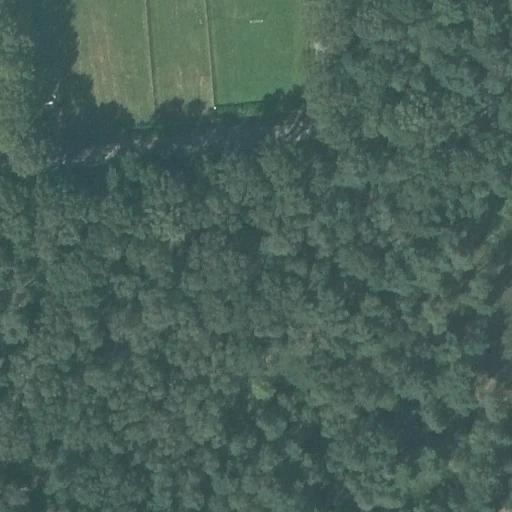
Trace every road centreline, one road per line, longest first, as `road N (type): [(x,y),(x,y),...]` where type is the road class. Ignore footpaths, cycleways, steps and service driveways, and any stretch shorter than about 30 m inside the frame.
road 1 (unclassified): [(0,169),(511,120)]
road 2 (track): [(327,138),(319,0)]
